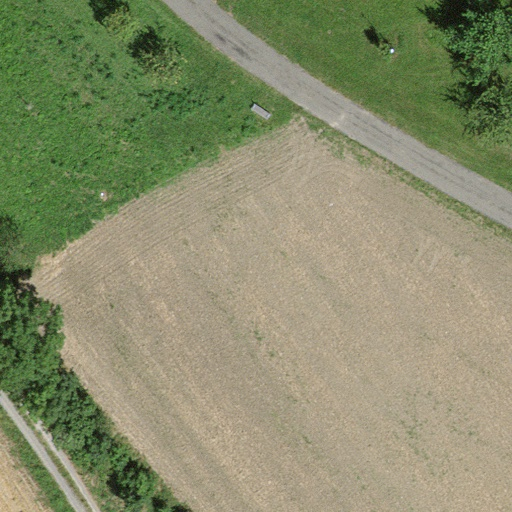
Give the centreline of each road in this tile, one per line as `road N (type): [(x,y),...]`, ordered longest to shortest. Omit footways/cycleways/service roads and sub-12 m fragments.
road 1 (residential): [(511,201),(413,147),(206,0)]
road 2 (track): [(0,381),(98,511)]
